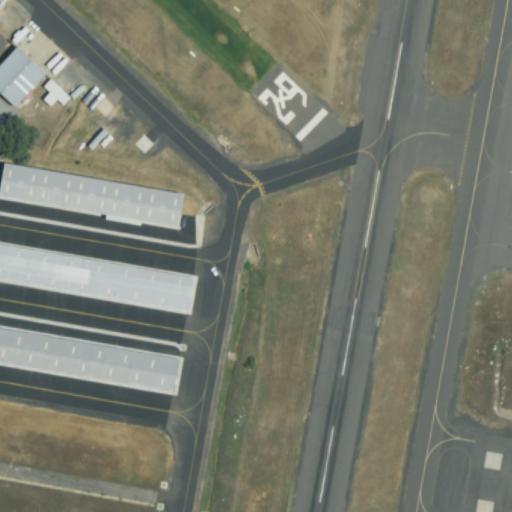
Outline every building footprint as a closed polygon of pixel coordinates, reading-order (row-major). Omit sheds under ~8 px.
[(48,74),(17,108),(0,92),(0,68),(19,47),(48,74)] [(52,107),(44,99),(51,92),(46,87),(53,79),(72,98),(65,105),(59,100),(52,107)] [(188,196),(182,227),(1,195),(7,164),(188,196)] [(0,244),(196,278),(191,312),(0,278),(0,244)] [(0,361),(0,328),(180,361),(175,393),(0,361)]
